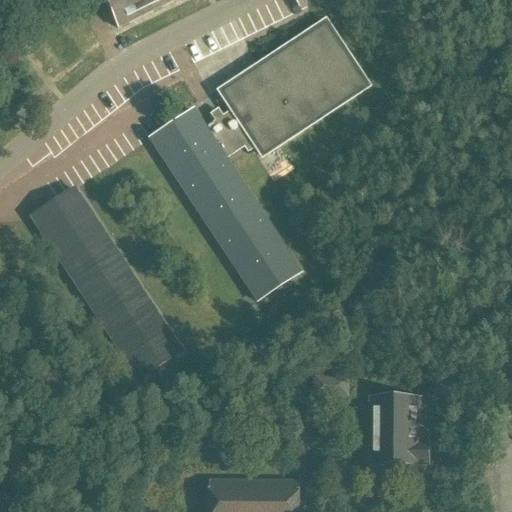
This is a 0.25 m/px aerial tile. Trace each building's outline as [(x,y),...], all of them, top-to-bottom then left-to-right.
[(0,0),(0,16),(1,18),(22,0),(0,0)] [(177,0),(101,0),(116,30),(177,0)] [(303,40),(302,41),(283,53),(281,54),(281,55),(263,67),(262,66),(261,67),(261,68),(242,80),(240,81),(241,81),(222,94),(222,93),(220,94),(221,96),(232,112),(222,118),(217,111),(209,116),(214,124),(204,130),(192,113),(149,141),(256,303),(299,275),(225,162),(243,150),(247,155),(256,149),(260,155),(260,156),(261,157),(263,156),(281,144),(282,144),(283,143),(283,142),(302,130),(304,129),(322,117),(323,117),(324,116),(324,115),(343,103),(345,102),(363,90),(365,89),(364,87),(351,69),(352,68),(351,67),(350,67),(338,48),(337,46),(337,47),(325,28),(324,26),(322,27),(322,28),(304,40),(303,40)] [(73,191),(30,219),(137,382),(180,354),(73,191)] [(314,398),(335,398),(348,398),(348,379),(314,378),(314,398)] [(370,469),(413,469),(421,470),(421,467),(429,467),(429,468),(430,468),(431,444),(429,444),(429,445),(421,445),(421,400),(370,399),(370,469)] [(299,511),(300,484),(210,484),(209,511),(299,511)]
